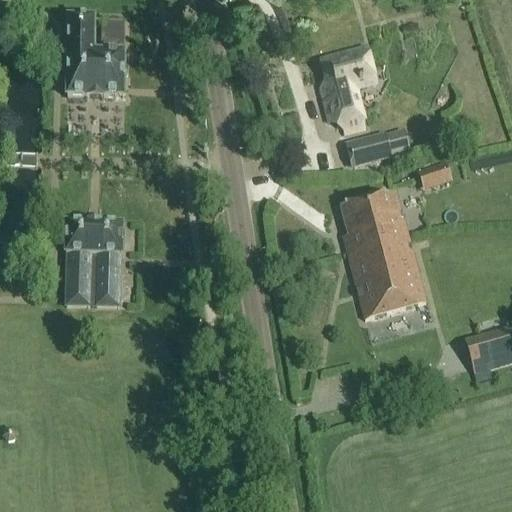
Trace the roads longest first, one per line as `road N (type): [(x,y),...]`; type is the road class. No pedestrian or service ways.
road 1 (tertiary): [(287,511),(204,0)]
road 2 (track): [(184,165),(244,511)]
road 3 (track): [(160,0),(184,165)]
